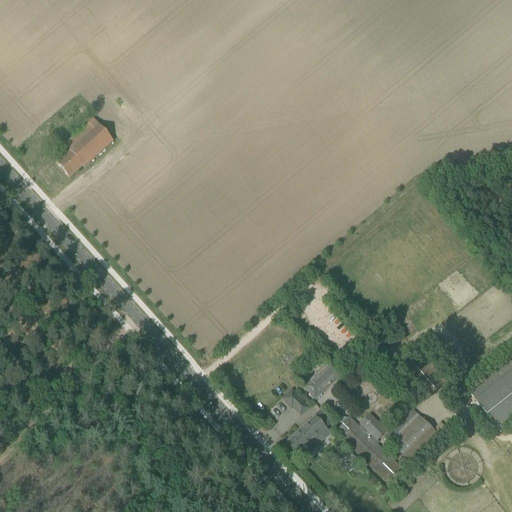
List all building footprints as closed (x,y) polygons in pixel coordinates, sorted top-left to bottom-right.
[(15,98),(38,122),(53,108),(30,84),(15,98)] [(69,152),(55,163),(69,178),(82,166),(83,168),(91,161),(113,141),(97,123),(93,119),(71,139),(63,146),(69,152)] [(139,140),(102,187),(113,196),(119,188),(123,192),(126,189),(131,193),(132,191),(138,195),(165,161),(139,140)] [(408,372),(430,397),(452,379),(429,353),(408,372)] [(511,353),(466,390),(501,434),(511,425),(511,353)] [(308,380),(302,386),(314,400),(338,377),(327,365),(309,381),(309,380),(308,380)] [(281,400),(290,410),(300,401),(291,391),(281,400)] [(383,438),(412,466),(440,437),(411,409),(383,438)] [(320,412),(292,437),(285,443),(296,455),(305,447),(310,452),(331,433),(326,428),(330,424),(320,412)] [(349,417),(335,432),(340,438),(388,485),(395,478),(403,471),(375,443),(386,431),(369,414),(358,426),(355,423),(349,417)] [(345,456),(339,461),(346,471),(353,466),(345,456)]
